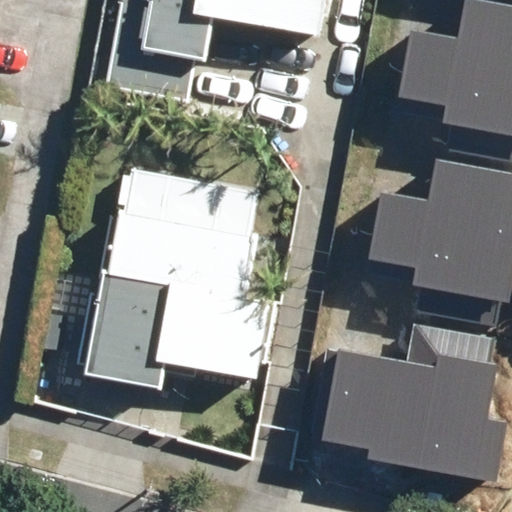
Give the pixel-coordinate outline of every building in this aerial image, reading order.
[(123,0),(111,86),(194,98),(201,48),(217,50),(224,6),(331,22),(334,0),(123,0)] [(511,122),(511,32),(427,12),(392,159),(460,175),(469,138),(506,147),(511,122)] [(129,162),(127,171),(90,362),(174,379),(180,348),(267,365),(281,295),(255,290),(268,226),(257,224),(264,188),(138,163),(129,162)] [(511,214),(432,197),(397,359),(511,384),(511,214)] [(384,390),(327,380),(314,457),(385,469),(396,405),(381,402),(384,390)]
